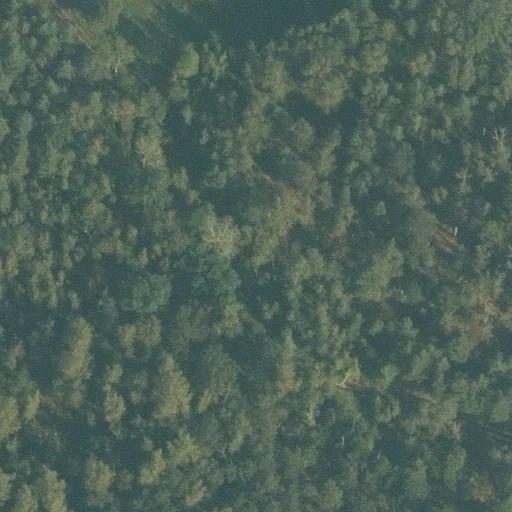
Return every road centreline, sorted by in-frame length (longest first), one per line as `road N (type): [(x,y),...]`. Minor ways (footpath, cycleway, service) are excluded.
road 1 (track): [(253,327),(170,118),(147,87),(29,0)]
road 2 (track): [(511,440),(395,390),(362,396),(332,388),(276,355),(253,327)]
road 3 (track): [(253,327),(105,280),(52,286),(0,320)]
road 4 (track): [(147,87),(200,46),(388,0)]
